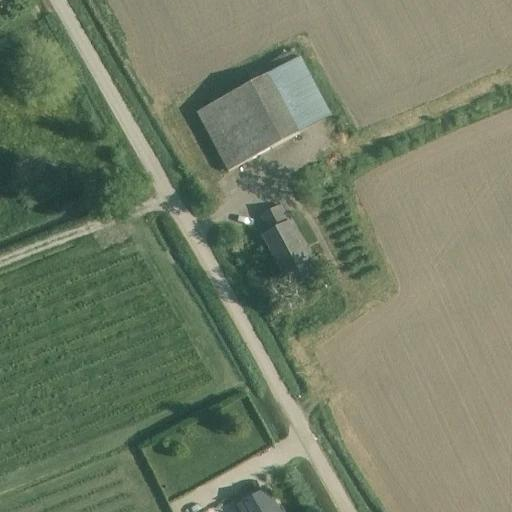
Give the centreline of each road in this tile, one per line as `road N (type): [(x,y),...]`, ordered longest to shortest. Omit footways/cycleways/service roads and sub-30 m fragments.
road 1 (unclassified): [(352,511),(58,0)]
road 2 (track): [(0,263),(171,196)]
